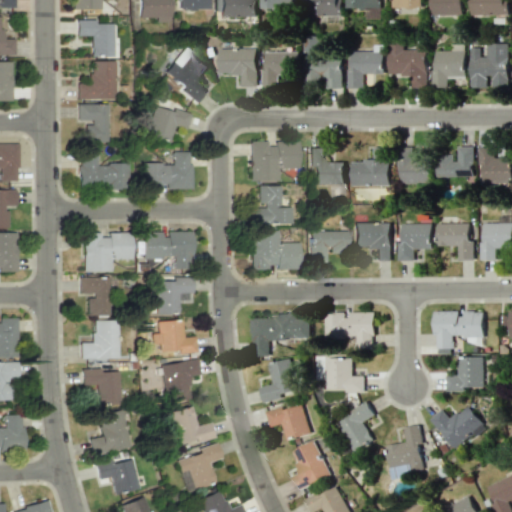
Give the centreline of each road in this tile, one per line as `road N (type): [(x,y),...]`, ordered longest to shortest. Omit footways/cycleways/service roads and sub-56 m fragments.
road 1 (residential): [(511,114),(245,117),(220,132),(227,366),(275,511)]
road 2 (residential): [(46,0),(48,374),(75,511)]
road 3 (residential): [(511,288),(220,292)]
road 4 (residential): [(45,122),(0,123),(47,294)]
road 5 (residential): [(47,211),(219,209)]
